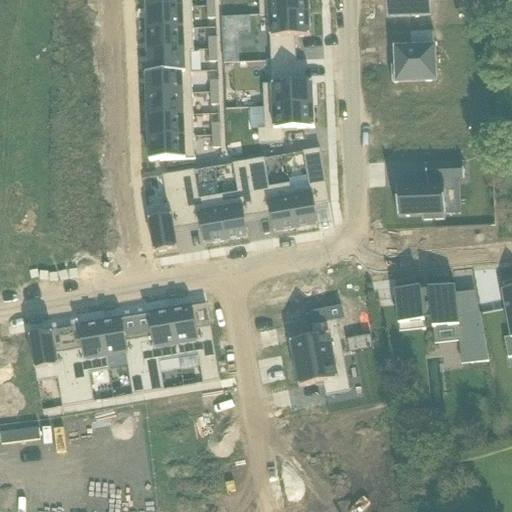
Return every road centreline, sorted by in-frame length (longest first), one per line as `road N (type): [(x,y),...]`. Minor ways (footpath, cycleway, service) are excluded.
road 1 (residential): [(34,0),(32,309)]
road 2 (residential): [(346,245),(355,216),(346,0)]
road 3 (residential): [(267,511),(220,270)]
road 4 (residential): [(220,270),(32,309)]
road 5 (residential): [(346,245),(220,270)]
